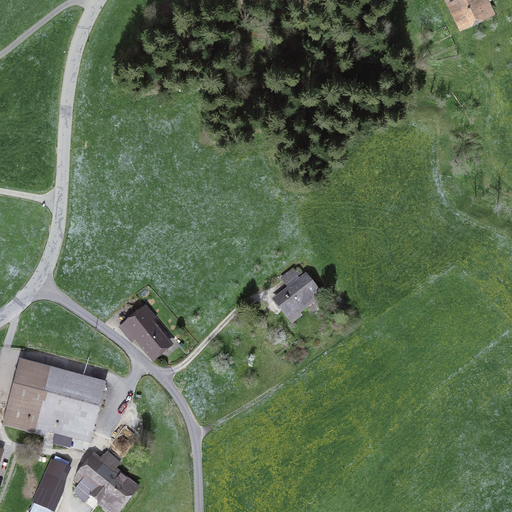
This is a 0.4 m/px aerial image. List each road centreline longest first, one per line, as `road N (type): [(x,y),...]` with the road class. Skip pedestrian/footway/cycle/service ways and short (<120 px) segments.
road 1 (unclassified): [(37,283),(169,384),(195,441),(199,511)]
road 2 (unclassified): [(97,0),(70,79),(56,232),(37,283)]
road 3 (track): [(193,433),(333,347)]
